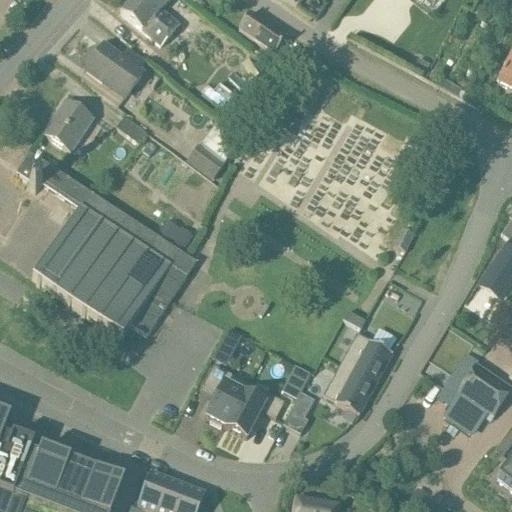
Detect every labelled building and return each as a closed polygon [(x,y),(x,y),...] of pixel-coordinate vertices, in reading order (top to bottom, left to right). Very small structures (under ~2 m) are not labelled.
[(171,0),(134,0),(120,17),(159,51),(178,30),(159,14),(171,0)] [(286,41),(250,17),(239,33),(275,58),(286,41)] [(120,62),(103,50),(85,75),(102,87),(104,84),(125,100),(142,78),(138,75),(145,66),(127,53),(120,62)] [(511,61),(498,89),(511,95),(511,61)] [(418,63),(412,73),(423,79),(429,69),(418,63)] [(483,96),(472,99),(476,110),(486,107),(483,96)] [(93,124),(65,105),(42,139),(70,157),(93,124)] [(146,137),(124,121),(115,132),(137,149),(146,137)] [(237,144),(216,128),(185,166),(211,186),(225,167),(237,144)] [(46,169),(29,157),(15,178),(17,179),(18,178),(29,186),(25,192),(35,198),(41,189),(78,213),(31,283),(81,318),(123,344),(131,332),(147,342),(195,266),(46,169)] [(511,220),(510,224),(511,225),(501,240),(508,245),(482,282),(506,298),(511,289),(511,220)] [(156,239),(169,247),(178,232),(166,224),(156,239)] [(413,239),(401,233),(393,250),(405,256),(413,239)] [(361,331),(364,325),(346,316),(342,325),(359,334),(361,331)] [(226,333),(219,347),(234,355),(241,341),(226,333)] [(339,370),(340,371),(375,390),(392,358),(356,339),(339,370)] [(340,371),(339,370),(322,402),(358,421),(375,390),(340,371)] [(458,397),(443,420),(470,438),(481,420),(489,426),(493,420),(494,421),(511,394),(475,370),(457,396),(458,397)] [(214,371),(202,392),(218,400),(206,423),(211,425),(209,427),(220,433),(221,431),(225,433),(226,433),(249,390),(214,371)] [(294,371),(281,396),(296,404),(309,379),(294,371)] [(275,425),(284,408),(249,390),(226,433),(246,444),(260,417),(275,425)] [(0,511),(112,511),(123,485),(40,453),(38,459),(30,456),(33,447),(11,439),(10,443),(2,440),(9,421),(0,417),(0,511)] [(283,430),(301,440),(305,431),(288,422),(283,430)] [(511,458),(497,478),(511,489),(511,458)] [(135,511),(157,511),(168,485),(149,478),(135,511)] [(157,511),(177,511),(186,492),(168,485),(157,511)] [(177,511),(199,511),(204,499),(186,492),(177,511)]
